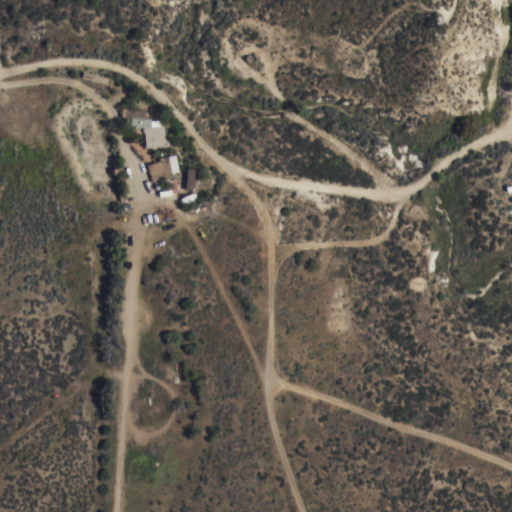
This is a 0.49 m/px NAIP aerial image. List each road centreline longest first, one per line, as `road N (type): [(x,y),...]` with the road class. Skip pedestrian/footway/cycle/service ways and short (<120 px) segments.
road 1 (track): [(0,73),(56,62),(112,66),(160,93),(227,165),(364,194),(410,190),(511,114)]
road 2 (track): [(116,511),(143,184),(109,106),(95,93),(73,82),(0,82)]
road 3 (track): [(240,171),(269,219),(277,265),(272,413),(308,511)]
road 4 (track): [(270,374),(511,467)]
